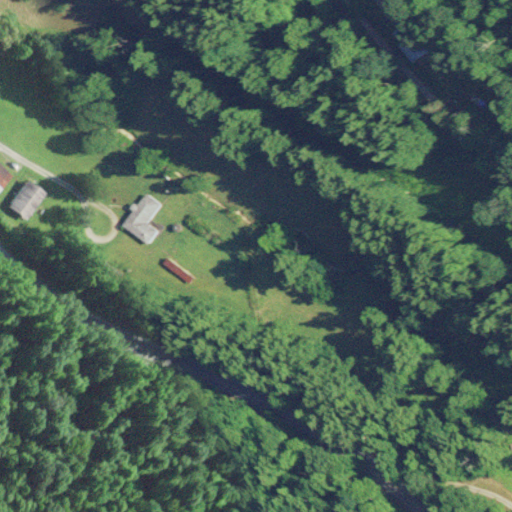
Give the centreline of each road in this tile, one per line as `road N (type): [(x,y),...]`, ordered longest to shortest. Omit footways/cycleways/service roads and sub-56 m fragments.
road 1 (secondary): [(352,511),(293,462),(0,269)]
road 2 (residential): [(511,143),(325,0)]
